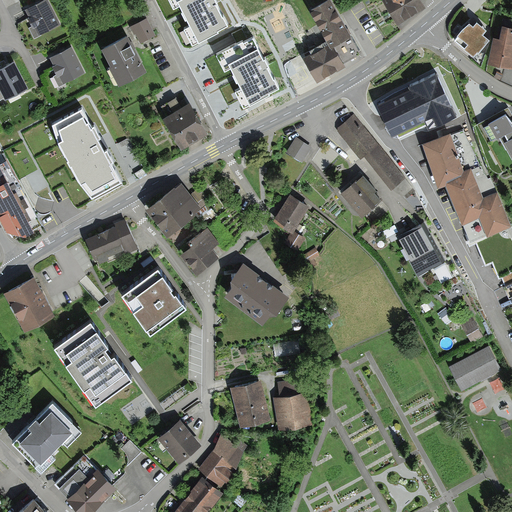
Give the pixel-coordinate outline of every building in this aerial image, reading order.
[(39,34),(60,23),(47,0),(44,0),(26,9),(39,34)] [(228,27),(214,0),(168,0),(174,10),(180,7),(190,27),(184,30),(191,45),(228,27)] [(333,44),(351,34),(332,0),(328,0),(310,10),(329,46),(306,59),(318,82),(345,68),(333,44)] [(384,0),(383,1),(396,24),(424,8),(419,0),(384,0)] [(147,17),(131,25),(140,44),(156,36),(147,17)] [(488,35),(481,30),(485,25),(477,19),(473,24),(469,20),(456,36),(475,51),(488,35)] [(494,37),(489,64),(511,68),(511,27),(503,26),(501,39),(494,37)] [(101,48),(119,83),(146,70),(128,34),(101,48)] [(279,90),(253,39),(217,57),(225,72),(231,69),(241,89),(235,92),(243,108),(279,90)] [(52,69),(60,85),(85,73),(72,47),(51,58),(56,67),(52,69)] [(30,86),(17,61),(0,69),(0,77),(10,96),(30,86)] [(378,104),(392,135),(425,120),(429,129),(458,116),(437,72),(409,86),(410,89),(378,104)] [(163,117),(180,147),(206,133),(189,103),(163,117)] [(81,179),(91,193),(120,178),(82,106),(54,121),(58,136),(81,179)] [(500,136),(511,158),(511,121),(507,112),(488,123),(496,138),(500,136)] [(365,156),(391,188),(405,177),(355,116),(337,131),(361,160),(365,156)] [(452,132),(423,143),(438,185),(447,182),(462,222),(480,216),(487,235),(510,227),(498,193),(483,198),(472,166),(465,169),(452,132)] [(287,152),(302,162),(311,148),(296,138),(287,152)] [(0,213),(14,238),(35,227),(0,162),(0,213)] [(341,194),(361,216),(381,199),(375,192),(377,190),(363,174),(341,194)] [(146,209),(166,236),(193,215),(191,212),(200,205),(182,182),(146,209)] [(290,194),(273,221),(290,231),(284,241),(299,250),(306,239),(294,231),(310,207),(290,194)] [(125,220),(85,239),(95,261),(98,259),(100,263),(109,259),(107,255),(125,247),(128,253),(138,249),(125,220)] [(398,237),(419,276),(443,263),(422,225),(398,237)] [(182,254),(196,272),(218,255),(212,248),(219,243),(208,229),(193,241),(195,244),(182,254)] [(225,295),(261,322),(267,314),(275,313),(289,294),(244,261),(230,279),(234,283),(225,295)] [(122,292),(151,332),(187,306),(158,266),(122,292)] [(4,292),(23,330),(54,315),(34,277),(4,292)] [(133,374),(91,316),(54,342),(96,400),(133,374)] [(462,323),(473,344),(484,339),(473,318),(462,323)] [(450,366),(462,390),(502,370),(489,346),(450,366)] [(231,387),(240,426),(271,418),(262,380),(231,387)] [(309,394),(275,398),(280,430),(313,425),(309,394)] [(10,439),(41,471),(58,455),(53,451),(63,441),(68,444),(83,430),(53,398),(10,439)] [(159,437),(179,462),(202,444),(181,419),(159,437)] [(201,467),(223,484),(236,468),(248,445),(224,433),(214,451),(201,467)] [(121,449),(133,460),(142,450),(130,439),(121,449)] [(55,484),(82,511),(89,511),(116,487),(85,455),(55,484)] [(174,511),(206,511),(222,493),(202,477),(174,511)] [(45,511),(33,498),(17,511),(45,511)]
